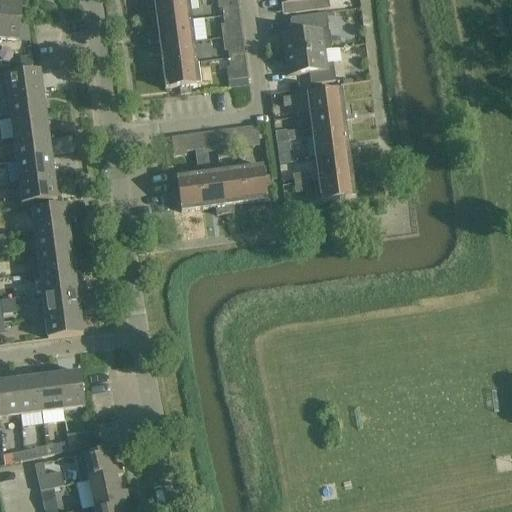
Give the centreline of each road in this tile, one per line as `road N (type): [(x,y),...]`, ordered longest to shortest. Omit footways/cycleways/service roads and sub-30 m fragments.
road 1 (residential): [(111,136),(251,116),(263,106),(250,0)]
road 2 (residential): [(111,136),(140,339)]
road 3 (residential): [(140,339),(174,511)]
road 4 (residential): [(0,359),(140,339)]
road 5 (residential): [(88,0),(111,136)]
